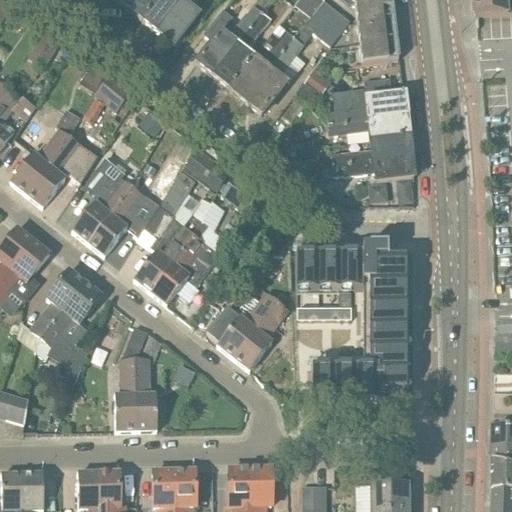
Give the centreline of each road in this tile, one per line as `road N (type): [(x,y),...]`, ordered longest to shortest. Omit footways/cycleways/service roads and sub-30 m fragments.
road 1 (residential): [(452,232),(337,227),(58,0)]
road 2 (residential): [(264,454),(260,412),(248,396),(0,201)]
road 3 (residential): [(0,456),(264,454)]
road 4 (residential): [(419,0),(452,232)]
road 5 (residential): [(452,232),(459,179),(440,0)]
road 6 (residential): [(451,450),(452,232)]
road 7 (residential): [(264,454),(451,450)]
